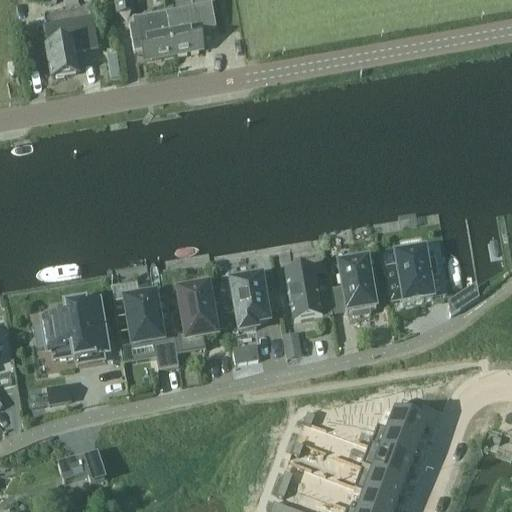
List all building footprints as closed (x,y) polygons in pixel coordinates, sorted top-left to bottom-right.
[(111,0),(116,20),(134,16),(130,0),(111,0)] [(167,16),(168,26),(174,59),(204,53),(202,44),(212,43),(210,33),(216,32),(212,8),(167,16)] [(88,9),(42,18),(48,50),(46,51),(51,80),(78,75),(74,56),(91,53),(89,47),(95,46),(88,9)] [(168,26),(139,32),(139,30),(129,32),(133,57),(143,56),(145,64),(174,59),(168,26)] [(404,250),(423,246),(421,238),(402,242),(404,250)] [(402,303),(403,307),(412,305),(412,306),(423,304),(432,302),(429,282),(437,281),(434,263),(426,265),(424,253),(394,258),(396,269),(385,271),(390,305),(402,303)] [(369,317),(369,313),(375,312),(373,300),(377,300),(374,284),(371,285),(367,262),(337,267),(341,292),(330,294),(334,317),(345,316),(345,317),(352,316),(353,320),(369,317)] [(314,273),(284,278),(293,325),(322,320),(322,319),(329,318),(329,319),(332,319),(326,283),(316,285),(314,273)] [(261,281),(231,285),(239,334),(256,332),(255,327),(268,325),(266,316),(278,314),(274,290),(262,292),(261,281)] [(207,290),(178,295),(186,344),(215,338),(213,325),(225,323),(219,292),(207,294),(207,290)] [(474,293),(455,305),(455,310),(456,310),(456,315),(476,302),(476,301),(475,296),(474,293)] [(154,298),(124,303),(132,349),(154,345),(157,363),(158,374),(178,370),(176,360),(166,301),(155,303),(154,298)] [(63,316),(38,320),(44,358),(49,357),(51,365),(71,362),(72,368),(75,367),(75,369),(105,364),(104,360),(109,360),(100,305),(62,311),(63,316)] [(298,359),(294,338),(283,340),(287,361),(298,359)] [(234,367),(246,365),(244,350),(232,352),(234,367)] [(67,389),(47,393),(50,408),(69,405),(67,389)] [(393,416),(385,435),(419,448),(426,428),(417,424),(421,414),(401,406),(397,417),(393,416)] [(307,418),(303,430),(310,432),(314,421),(307,418)] [(377,432),(368,455),(376,458),(411,471),(419,448),(385,435),(377,432)] [(299,438),(295,449),(303,452),(307,441),(299,438)] [(295,449),(291,461),(298,463),(303,452),(295,449)] [(75,460),(57,465),(63,487),(87,480),(89,487),(101,484),(104,483),(97,459),(96,455),(75,460)] [(376,458),(370,476),(404,489),(411,471),(376,458)] [(361,473),(353,495),(361,498),(396,511),(404,489),(370,476),(361,473)] [(284,478),(280,490),(288,492),(292,481),(284,478)] [(59,507),(73,507),(72,487),(59,487),(59,507)] [(280,490),(275,501),(283,504),(288,492),(280,490)] [(361,498),(356,511),(395,511),(396,511),(361,498)]
